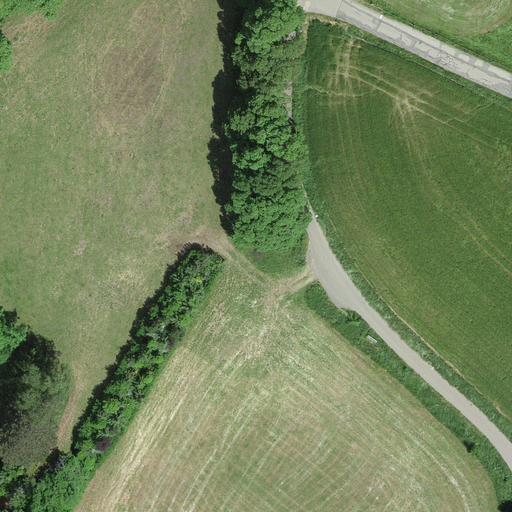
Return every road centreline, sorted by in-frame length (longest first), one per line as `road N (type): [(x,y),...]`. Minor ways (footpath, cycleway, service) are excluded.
road 1 (unclassified): [(511,460),(367,311),(316,240),(295,172),(288,0)]
road 2 (unclassified): [(511,90),(320,0)]
